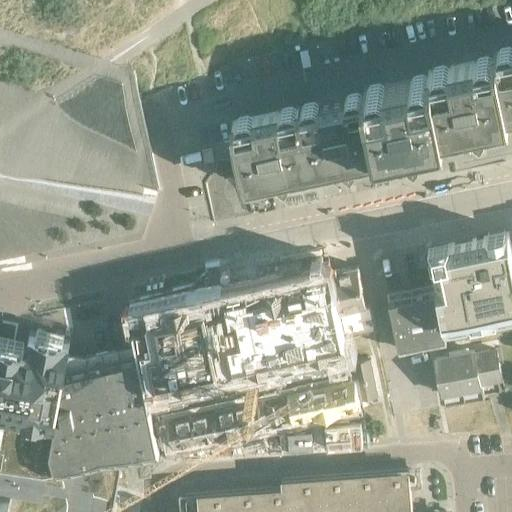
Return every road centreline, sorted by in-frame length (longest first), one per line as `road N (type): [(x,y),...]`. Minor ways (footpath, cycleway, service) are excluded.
road 1 (residential): [(464,511),(461,470),(449,458),(414,452),(186,471),(165,483),(153,511)]
road 2 (tertiary): [(199,258),(511,196)]
road 3 (residential): [(199,258),(187,127),(280,91)]
road 4 (tertiary): [(0,292),(164,257),(199,258)]
